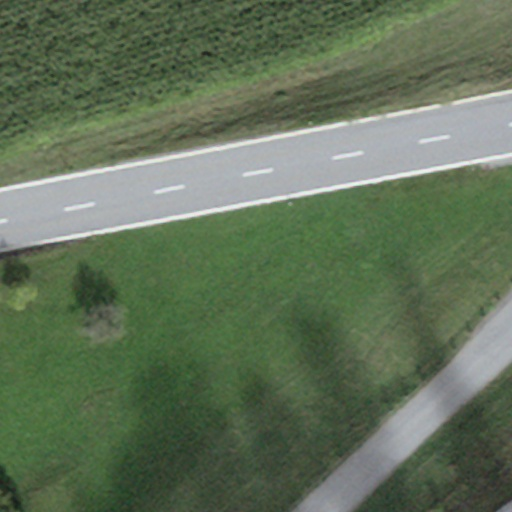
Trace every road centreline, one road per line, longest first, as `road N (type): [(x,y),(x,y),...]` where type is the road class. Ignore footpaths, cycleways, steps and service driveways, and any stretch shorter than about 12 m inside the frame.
road 1 (tertiary): [(511,134),(0,233)]
road 2 (track): [(511,319),(329,511)]
